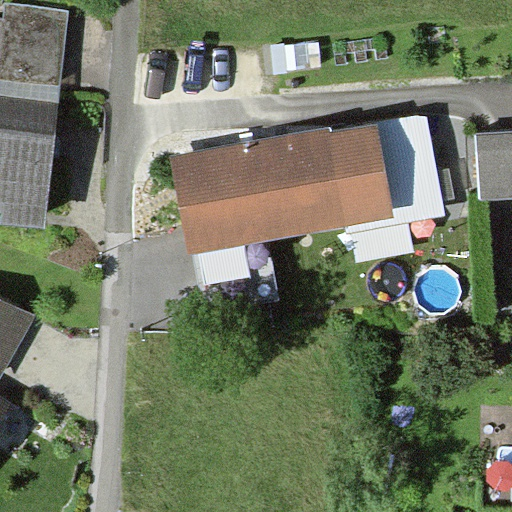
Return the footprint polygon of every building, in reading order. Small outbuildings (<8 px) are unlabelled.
[(0,13),(0,87),(56,94),(66,9),(3,1),(2,14),(0,13)] [(0,87),(0,210),(42,216),(57,94),(56,94),(0,87)] [(338,120),(177,151),(197,200),(205,240),(362,215),(338,120)] [(511,125),(484,128),(499,271),(511,270),(511,125)] [(0,404),(6,393),(0,389),(0,353),(26,306),(0,291),(0,404)]
